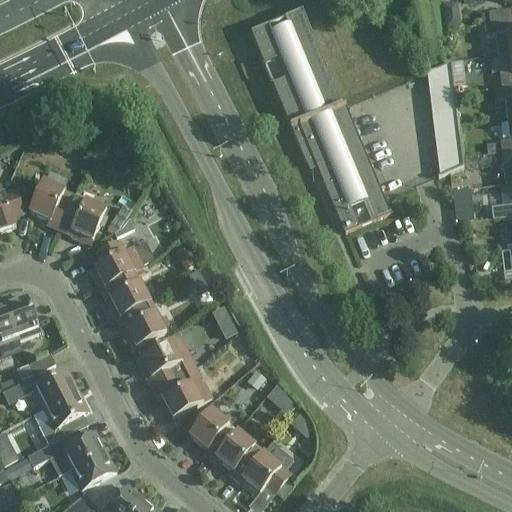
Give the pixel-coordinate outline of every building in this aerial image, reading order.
[(511,0),(504,0),(503,7),(511,8),(511,0)] [(511,14),(488,17),(490,29),(511,25),(511,14)] [(299,129),(345,238),(391,219),(346,110),(343,111),(303,16),(251,37),(291,133),(299,129)] [(510,60),(510,59),(511,58),(511,25),(490,29),(484,29),(485,41),(495,40),(498,61),(510,60)] [(502,92),(494,94),(511,91),(511,58),(510,59),(510,60),(511,79),(500,81),(502,92)] [(442,64),(455,168),(478,165),(465,61),(442,64)] [(506,104),(508,124),(511,123),(511,91),(494,94),(495,105),(506,104)] [(500,146),(501,158),(511,156),(511,123),(508,124),(511,145),(500,146)] [(511,177),(511,156),(501,158),(503,170),(511,169),(511,177)] [(48,231),(59,236),(75,200),(63,195),(67,184),(51,177),(46,187),(44,186),(30,216),(50,226),(48,231)] [(0,237),(16,231),(13,224),(24,219),(15,195),(4,200),(0,190),(0,237)] [(75,200),(59,236),(84,247),(86,243),(93,246),(107,215),(75,200)] [(493,224),(511,221),(511,209),(492,212),(493,224)] [(100,294),(100,295),(144,272),(133,253),(125,257),(119,246),(96,258),(102,269),(95,273),(95,274),(91,276),(97,289),(102,287),(105,292),(100,294)] [(116,324),(116,325),(151,307),(135,277),(144,273),(144,272),(100,295),(113,319),(118,317),(120,322),(116,324)] [(5,309),(18,346),(40,338),(26,301),(5,309)] [(151,307),(116,325),(129,349),(133,347),(136,353),(167,337),(151,307)] [(0,364),(2,364),(0,357),(0,352),(18,346),(5,309),(0,310),(0,364)] [(221,336),(206,347),(214,358),(229,347),(221,336)] [(147,384),(153,395),(196,373),(180,343),(141,363),(151,382),(147,384)] [(29,371),(34,381),(39,379),(56,370),(50,359),(29,371)] [(196,373),(153,395),(165,420),(170,418),(173,424),(212,403),(196,373)] [(34,396),(44,415),(79,397),(68,377),(44,389),(39,379),(34,381),(17,390),(23,401),(34,396)] [(49,451),(51,451),(71,440),(65,429),(89,417),(79,397),(44,415),(50,428),(40,433),(49,451)] [(214,467),(217,463),(238,436),(212,415),(190,441),(207,455),(204,459),(214,467)] [(240,488),(243,484),(264,458),(238,436),(217,463),(233,476),(230,480),(240,488)] [(61,457),(71,476),(106,458),(96,438),(61,457)] [(243,484),(260,498),(265,492),(275,500),(291,479),(280,470),(288,461),(272,448),(264,458),(243,484)] [(51,451),(49,451),(28,462),(34,473),(56,461),(51,451)] [(0,460),(0,474),(12,470),(7,458),(0,460)] [(106,458),(71,476),(81,495),(116,477),(106,458)] [(96,511),(93,508),(88,511),(139,511),(145,506),(128,492),(111,511),(96,511)] [(69,511),(88,511),(93,508),(85,499),(69,511)]
